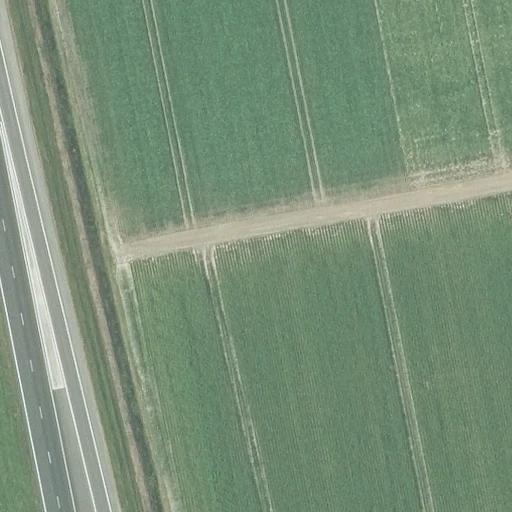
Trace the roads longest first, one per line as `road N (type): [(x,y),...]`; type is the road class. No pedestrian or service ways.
road 1 (motorway): [(102,511),(0,151)]
road 2 (motorway): [(60,511),(0,207)]
